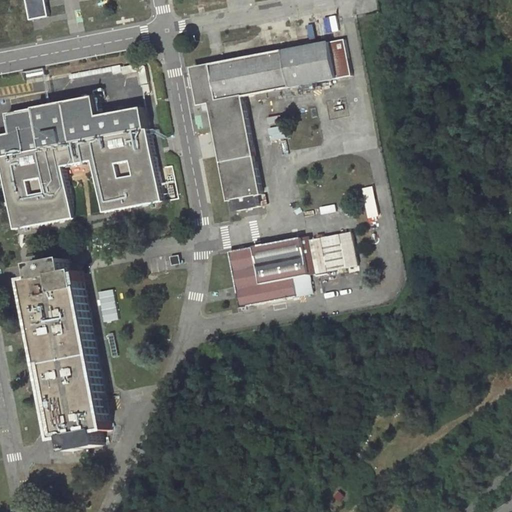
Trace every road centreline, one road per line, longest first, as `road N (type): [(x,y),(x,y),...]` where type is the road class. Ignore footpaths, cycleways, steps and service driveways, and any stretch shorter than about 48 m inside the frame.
road 1 (unknown): [(0,289),(267,227),(283,215),(305,157),(360,143),(374,153),(383,182),(398,253),(390,282),(248,319),(177,356)]
road 2 (unclassified): [(166,29),(202,242),(189,331),(101,511)]
road 3 (unclassified): [(0,62),(166,29)]
road 4 (unclassified): [(166,29),(315,0)]
road 5 (unclassified): [(23,511),(0,385)]
